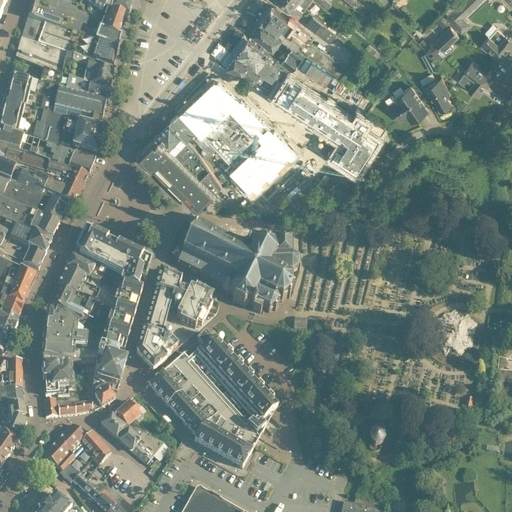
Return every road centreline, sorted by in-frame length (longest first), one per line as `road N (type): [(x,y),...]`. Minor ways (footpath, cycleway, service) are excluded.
road 1 (unclassified): [(49,278),(91,191),(200,51)]
road 2 (residential): [(33,432),(31,325),(49,278)]
